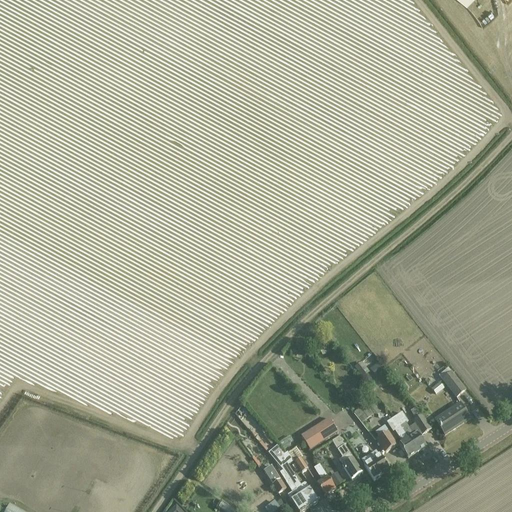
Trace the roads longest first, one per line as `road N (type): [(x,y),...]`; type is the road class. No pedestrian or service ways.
road 1 (track): [(156,511),(248,378),(511,135)]
road 2 (tertiary): [(385,511),(511,432)]
